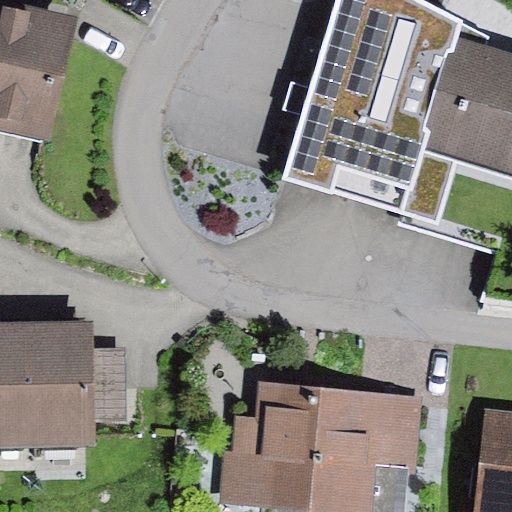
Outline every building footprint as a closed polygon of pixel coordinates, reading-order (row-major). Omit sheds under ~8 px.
[(409,222),(426,156),(459,41),(488,50),(490,44),(408,0),(339,0),(308,104),(283,186),(332,202),(334,197),(409,222)] [(0,136),(52,148),(80,22),(0,3),(0,136)] [(511,56),(488,50),(459,41),(426,156),(511,180),(511,56)] [(92,328),(0,330),(0,452),(95,450),(95,429),(93,353),(92,328)] [(125,352),(93,353),(95,429),(127,428),(125,352)] [(422,401),(257,385),(254,417),(235,415),(231,451),(224,451),(218,506),(278,511),(402,511),(406,476),(414,477),(422,401)] [(511,511),(511,415),(486,412),(476,511),(511,511)]
